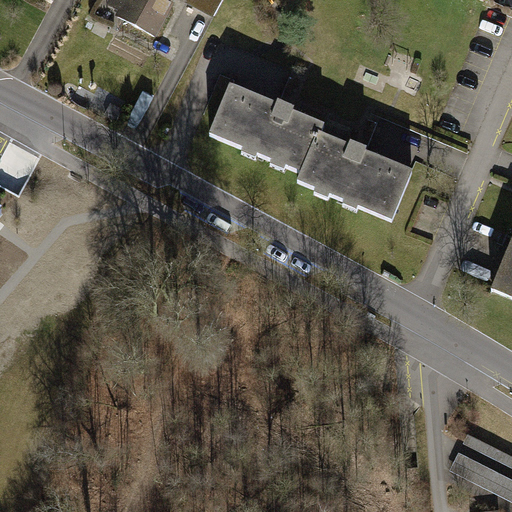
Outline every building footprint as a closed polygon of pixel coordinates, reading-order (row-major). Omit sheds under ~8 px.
[(174,6),(164,0),(119,0),(103,27),(146,53),(174,6)] [(191,0),(189,5),(217,18),(224,0),(191,0)] [(321,127),(229,89),(208,138),(299,177),(317,136),(321,127)] [(348,149),(317,136),(297,183),(396,224),(416,177),(368,157),(370,153),(350,145),(348,149)] [(511,308),(511,241),(508,239),(484,296),(511,308)] [(511,456),(469,436),(451,474),(511,502),(511,456)]
